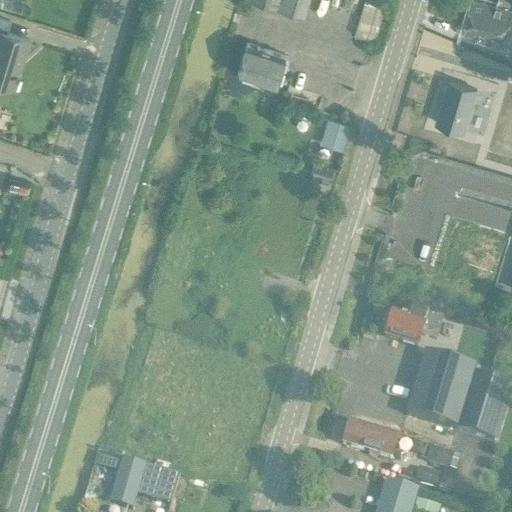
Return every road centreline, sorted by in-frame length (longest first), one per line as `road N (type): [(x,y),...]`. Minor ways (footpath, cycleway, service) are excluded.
road 1 (primary): [(23,511),(179,0)]
road 2 (unclassified): [(267,511),(415,0)]
road 3 (unclassified): [(0,389),(125,0)]
